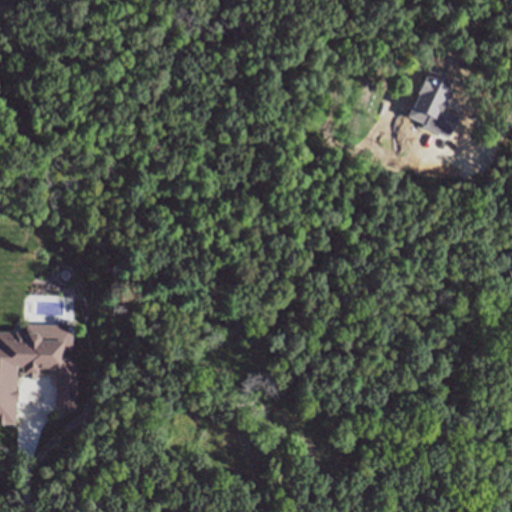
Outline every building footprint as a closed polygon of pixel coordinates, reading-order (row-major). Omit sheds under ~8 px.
[(511,286),(511,287),(499,254),(511,248),(511,286)] [(76,406),(54,406),(54,375),(46,363),(12,362),(11,419),(0,418),(0,331),(36,332),(36,337),(58,337),(58,349),(77,376),(76,406)] [(213,335),(243,337),(242,360),(235,359),(235,355),(212,354),(213,335)] [(258,391),(267,398),(260,406),(251,399),(258,391)] [(329,443),(326,459),(313,456),(317,438),(329,443)]
